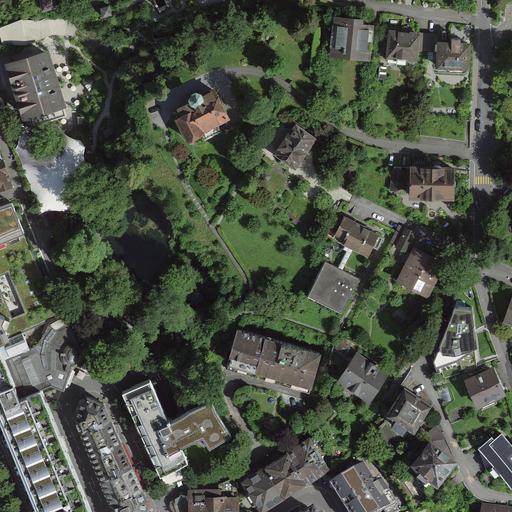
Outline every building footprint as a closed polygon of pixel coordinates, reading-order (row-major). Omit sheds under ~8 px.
[(57,0),(41,0),(42,2),(43,9),(58,7),(57,0)] [(120,3),(109,3),(110,11),(120,11),(120,3)] [(332,18),(326,59),(371,64),(376,23),(332,18)] [(2,45),(29,44),(29,24),(1,25),(2,45)] [(383,31),(379,64),(418,68),(422,36),(383,31)] [(436,41),(436,74),(471,75),(472,42),(436,41)] [(10,60),(27,118),(70,105),(53,47),(10,60)] [(190,98),(177,105),(181,112),(176,114),(187,138),(202,131),(205,137),(222,129),(218,122),(230,116),(217,88),(214,89),(212,87),(203,92),(201,89),(196,87),(191,90),(188,95),(190,98)] [(318,137),(295,121),(272,152),(295,168),(318,137)] [(1,149),(0,149),(0,187),(13,183),(1,149)] [(408,170),(408,204),(454,204),(454,169),(408,170)] [(265,170),(259,179),(265,184),(271,175),(265,170)] [(405,172),(393,170),(389,192),(402,194),(405,172)] [(0,298),(0,274),(2,274),(0,268),(0,243),(1,241),(29,231),(19,204),(0,210),(0,342),(4,341),(15,337),(0,298)] [(57,208),(44,213),(49,226),(54,224),(62,221),(57,208)] [(372,254),(383,232),(346,215),(335,238),(346,243),(347,242),(372,254)] [(398,244),(397,246),(408,252),(418,234),(408,228),(407,230),(401,227),(394,242),(398,244)] [(450,261),(417,246),(401,279),(434,295),(450,261)] [(24,253),(3,262),(10,278),(23,284),(26,292),(38,287),(24,253)] [(362,278),(327,261),(311,294),(346,311),(362,278)] [(189,297),(186,300),(196,311),(204,305),(194,293),(189,297)] [(457,302),(430,351),(438,368),(456,361),(453,354),(483,341),(471,299),(457,302)] [(38,345),(10,355),(26,397),(44,390),(52,387),(64,391),(75,364),(77,342),(66,315),(51,320),(38,345)] [(233,361),(260,368),(269,336),(242,328),(233,361)] [(324,351),(269,336),(260,368),(316,383),(324,351)] [(343,336),(334,347),(345,355),(353,344),(343,336)] [(0,407),(16,447),(41,511),(92,511),(60,430),(44,390),(26,397),(10,355),(4,341),(0,342),(0,407)] [(102,359),(106,375),(128,370),(124,354),(102,359)] [(387,377),(355,356),(338,382),(370,403),(387,377)] [(498,367),(468,379),(477,401),(507,389),(498,367)] [(162,475),(192,461),(186,449),(208,437),(212,446),(235,435),(217,397),(175,417),(154,375),(121,391),(162,475)] [(400,414),(396,420),(406,426),(410,420),(417,425),(432,401),(408,386),(393,411),(400,414)] [(77,410),(78,417),(83,431),(114,419),(107,403),(101,398),(91,395),(81,399),(77,410)] [(280,420),(266,417),(264,425),(278,429),(280,420)] [(83,431),(94,457),(126,444),(114,419),(83,431)] [(495,433),(483,443),(511,479),(511,437),(505,429),(497,436),(495,433)] [(310,435),(287,449),(307,482),(329,469),(310,435)] [(434,443),(416,468),(424,474),(422,476),(432,483),(434,481),(442,486),(460,462),(434,443)] [(94,457),(103,479),(135,467),(126,444),(94,457)] [(287,449),(265,462),(285,495),(307,482),(287,449)] [(265,462),(242,475),(262,509),(285,495),(265,462)] [(366,464),(332,483),(347,511),(383,511),(396,505),(376,468),(370,471),(366,464)] [(103,479),(112,503),(144,490),(135,467),(103,479)] [(240,511),(240,494),(223,495),(223,489),(192,490),(192,511),(240,511)] [(112,503),(115,511),(145,511),(150,505),(148,500),(144,490),(112,503)]
